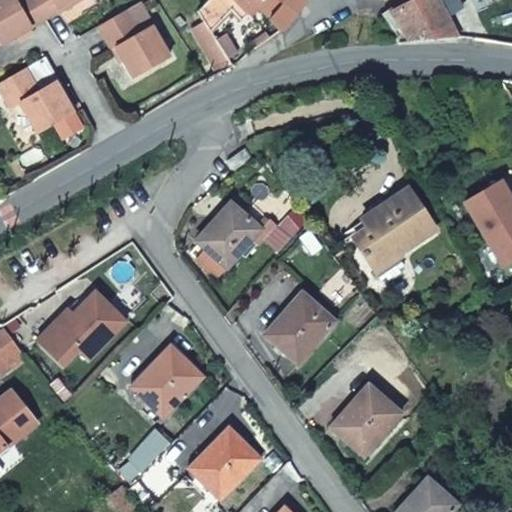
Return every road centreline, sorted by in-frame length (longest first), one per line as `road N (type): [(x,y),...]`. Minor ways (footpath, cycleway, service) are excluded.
road 1 (residential): [(242,83),(151,237),(346,511)]
road 2 (secondary): [(242,83),(355,59),(511,55)]
road 3 (secondary): [(0,202),(242,83)]
